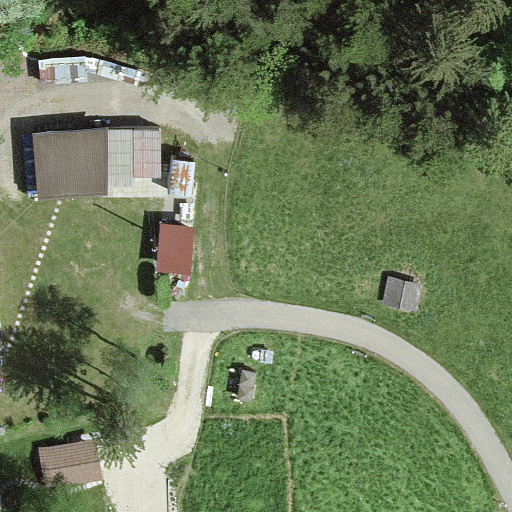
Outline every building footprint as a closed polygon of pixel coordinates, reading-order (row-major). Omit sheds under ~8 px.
[(23,53),(0,55),(0,81),(26,77),(23,53)] [(161,125),(133,125),(133,168),(161,168),(161,125)] [(72,126),(32,129),(37,191),(77,188),(72,126)] [(195,221),(160,218),(156,266),(190,269),(195,221)] [(421,281),(388,274),(382,301),(414,308),(421,281)]
